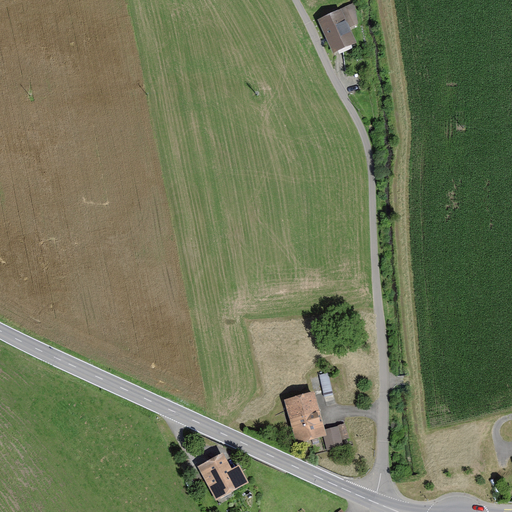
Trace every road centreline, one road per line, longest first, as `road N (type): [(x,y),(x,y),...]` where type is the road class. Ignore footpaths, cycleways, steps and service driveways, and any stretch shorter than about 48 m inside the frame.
road 1 (unclassified): [(373,501),(382,438),(370,160),(295,0)]
road 2 (tertiary): [(373,501),(0,330)]
